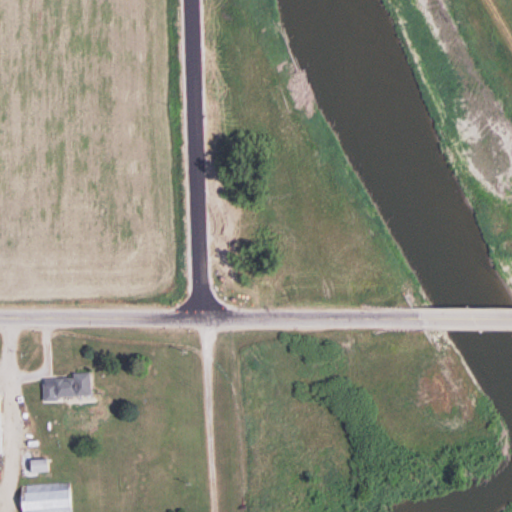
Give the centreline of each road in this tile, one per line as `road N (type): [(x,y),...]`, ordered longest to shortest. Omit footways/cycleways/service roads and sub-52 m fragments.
road 1 (tertiary): [(419,319),(0,319)]
road 2 (residential): [(197,319),(190,0)]
